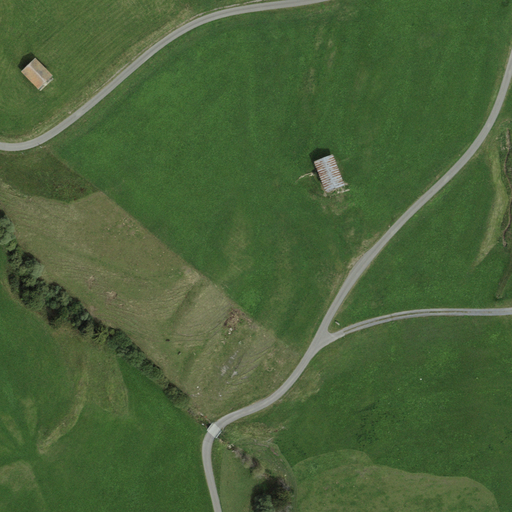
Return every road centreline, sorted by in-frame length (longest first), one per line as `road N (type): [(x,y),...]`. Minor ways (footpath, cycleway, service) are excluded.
road 1 (unclassified): [(511,59),(480,137),(360,264),(294,374),(211,431),(219,511)]
road 2 (unclassified): [(0,140),(38,137),(189,21),(284,0)]
road 3 (track): [(511,308),(397,311),(315,343)]
